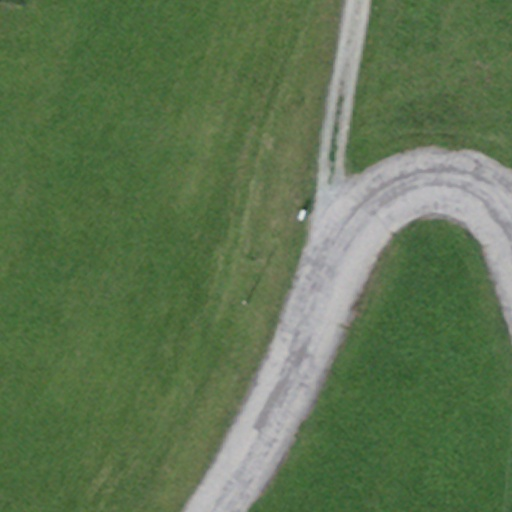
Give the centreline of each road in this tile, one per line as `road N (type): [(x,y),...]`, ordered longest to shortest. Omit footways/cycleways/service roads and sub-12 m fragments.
road 1 (residential): [(223,511),(350,228),(427,182),(511,217)]
road 2 (track): [(350,228),(341,149),(373,0)]
